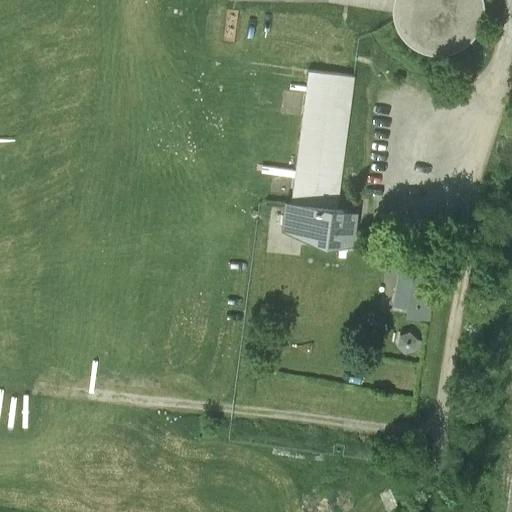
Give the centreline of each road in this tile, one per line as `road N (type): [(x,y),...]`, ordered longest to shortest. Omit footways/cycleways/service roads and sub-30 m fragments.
road 1 (track): [(447,437),(47,392)]
road 2 (track): [(433,511),(477,207)]
